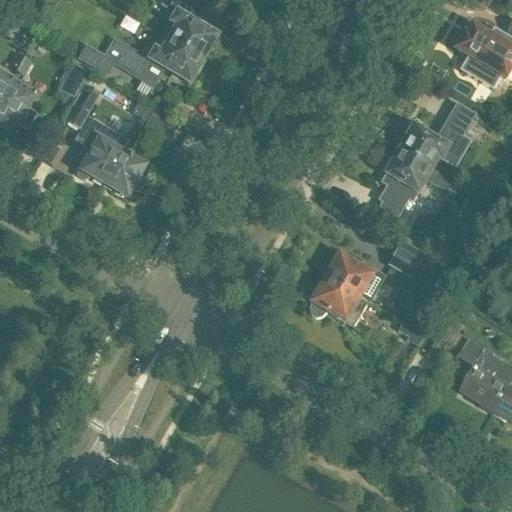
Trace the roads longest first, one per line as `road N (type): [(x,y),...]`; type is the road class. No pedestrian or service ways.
road 1 (residential): [(207,334),(401,0)]
road 2 (tertiary): [(176,317),(361,0)]
road 3 (residential): [(511,510),(207,334)]
road 4 (residential): [(324,0),(150,302)]
road 5 (tertiary): [(163,344),(96,425),(58,511)]
road 6 (tertiary): [(76,511),(127,440),(163,344)]
road 7 (residential): [(150,302),(0,214)]
